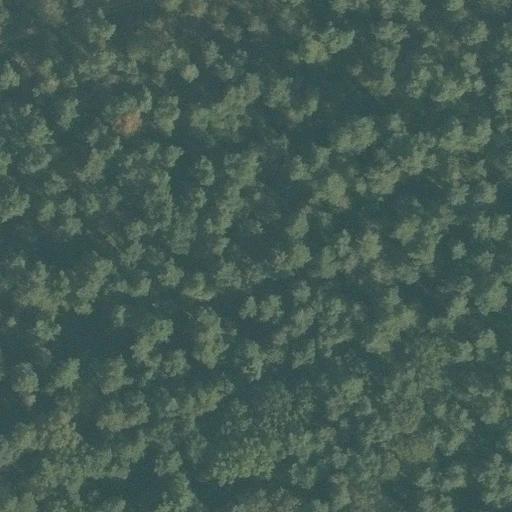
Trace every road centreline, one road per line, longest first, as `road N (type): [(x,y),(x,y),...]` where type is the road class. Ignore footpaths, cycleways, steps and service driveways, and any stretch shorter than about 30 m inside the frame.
road 1 (track): [(0,456),(511,308)]
road 2 (track): [(332,511),(414,336)]
road 3 (track): [(130,0),(0,37)]
